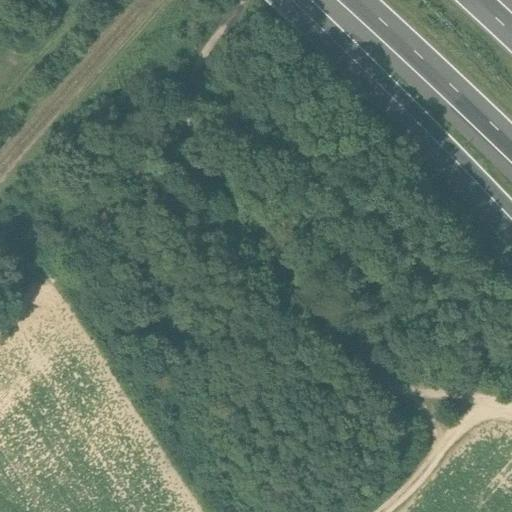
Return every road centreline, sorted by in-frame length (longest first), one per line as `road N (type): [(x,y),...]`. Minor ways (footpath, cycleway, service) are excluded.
road 1 (motorway): [(298,0),(511,211)]
road 2 (motorway): [(355,0),(511,151)]
